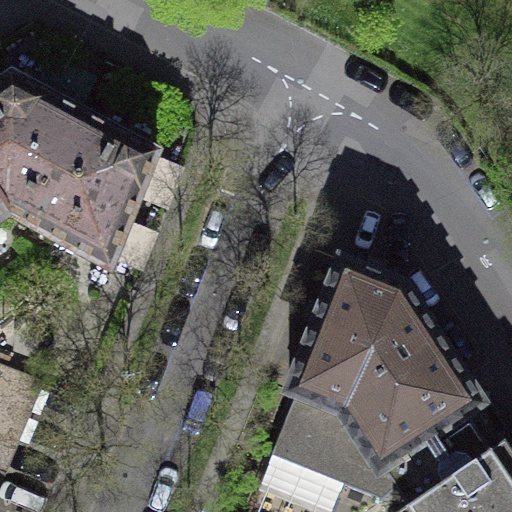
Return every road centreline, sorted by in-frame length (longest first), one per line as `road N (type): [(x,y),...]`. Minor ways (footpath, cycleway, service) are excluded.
road 1 (residential): [(296,83),(124,511)]
road 2 (residential): [(511,305),(397,144),(296,83)]
road 3 (residential): [(296,83),(132,0)]
